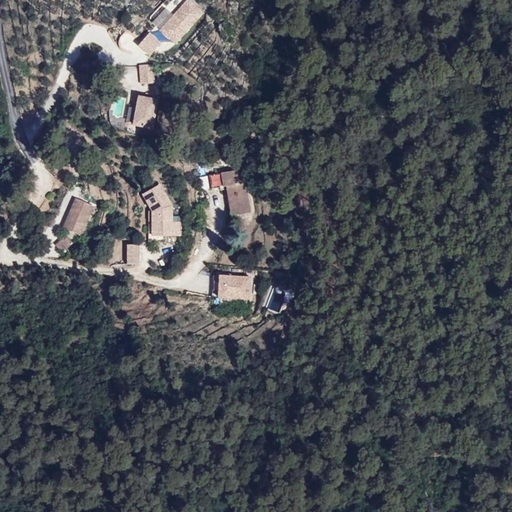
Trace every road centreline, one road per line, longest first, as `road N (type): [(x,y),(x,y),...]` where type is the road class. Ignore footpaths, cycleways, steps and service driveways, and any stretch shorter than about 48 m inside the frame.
road 1 (residential): [(0,43),(20,136),(45,179),(10,251),(182,281)]
road 2 (unknown): [(26,148),(78,36),(99,32),(109,47)]
